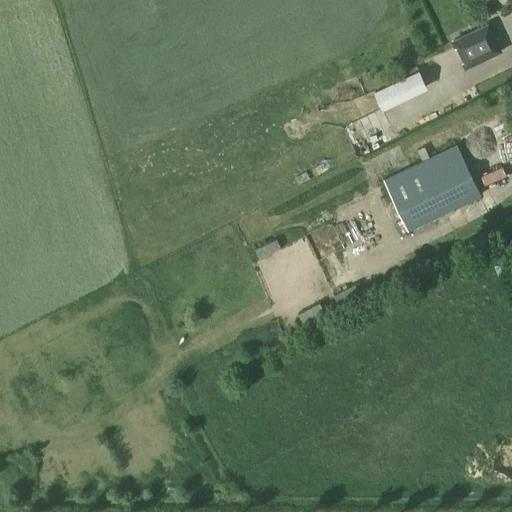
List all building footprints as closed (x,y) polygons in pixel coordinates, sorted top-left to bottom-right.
[(452,41),(455,48),(465,68),(501,51),(488,24),(452,41)] [(416,67),(370,89),(380,109),(426,87),(416,67)] [(459,140),(469,163),(511,144),(511,137),(505,121),(459,140)] [(483,196),(457,142),(422,159),(382,178),(408,232),(483,196)] [(482,183),(506,176),(499,154),(475,162),(482,183)] [(508,262),(494,266),(498,277),(511,273),(508,262)]
